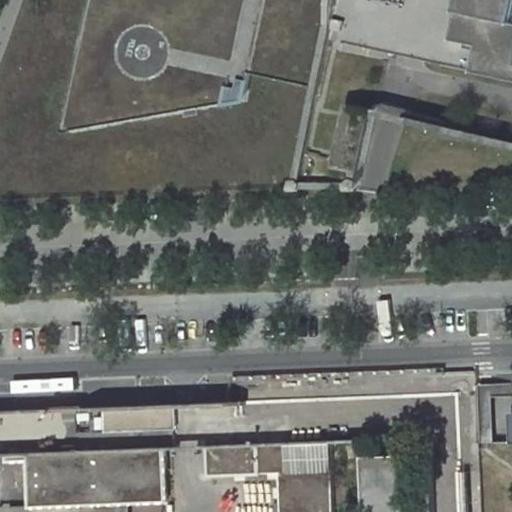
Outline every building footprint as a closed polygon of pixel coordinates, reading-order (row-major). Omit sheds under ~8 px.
[(91,0),(64,125),(70,131),(244,100),(250,73),(266,0),(91,0)] [(511,0),(266,0),(250,73),(316,87),(324,89),(335,40),(408,56),(511,78),(511,0)] [(355,171),(370,108),(351,103),(336,167),(355,171)] [(175,408),(105,411),(106,432),(176,430),(175,408)] [(280,475),(281,511),(334,511),(331,443),(265,445),(266,475),(280,475)] [(266,475),(265,445),(215,447),(216,477),(266,475)] [(172,502),(170,449),(34,453),(34,467),(36,508),(172,502)] [(34,453),(12,454),(13,462),(18,462),(19,468),(34,467),(34,453)] [(410,511),(408,455),(363,457),(364,511),(410,511)]
